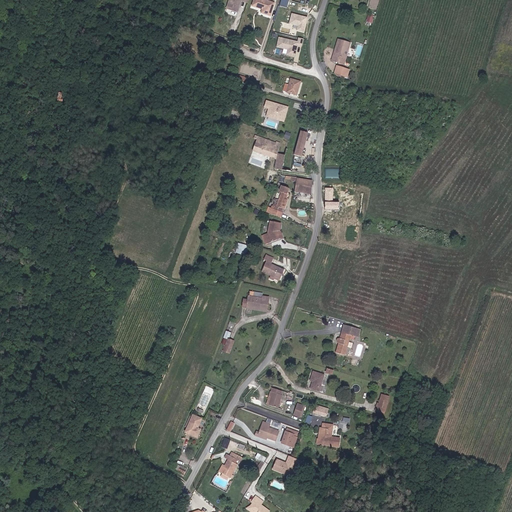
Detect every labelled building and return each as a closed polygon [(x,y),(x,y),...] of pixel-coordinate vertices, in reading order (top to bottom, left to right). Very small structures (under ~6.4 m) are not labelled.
[(248,3),(249,0),(230,0),(227,9),(238,12),(242,1),(248,3)] [(264,0),(254,0),(252,6),(263,9),(261,13),(270,16),(275,3),(264,0)] [(295,29),(305,32),(309,16),(293,12),(290,23),(298,25),(297,29),(290,27),(289,32),(293,33),(295,29)] [(288,49),(287,55),(296,56),(298,45),(303,46),(305,38),(299,37),(298,40),(279,36),(277,47),(288,49)] [(336,53),(334,52),(332,61),(344,64),(351,43),(340,40),(336,53)] [(335,73),(347,77),(349,70),(337,66),(335,73)] [(248,83),(250,77),(239,74),(237,80),(248,83)] [(300,82),(291,79),(288,86),(285,85),(283,91),(296,95),(300,82)] [(288,107),(267,101),(265,107),(269,109),(266,116),(283,121),(284,116),(285,116),(288,107)] [(309,133),(301,131),(295,155),(302,156),(309,133)] [(276,143),(258,137),(256,144),(253,151),(266,155),(272,157),(276,159),(280,143),(276,142),(276,143)] [(274,168),(282,170),(285,155),(277,154),(274,168)] [(325,177),(339,177),(339,168),(325,168),(325,177)] [(311,181),(296,179),(296,182),(295,191),(311,194),(311,181)] [(277,207),(274,206),(272,214),(282,218),(283,213),(282,212),(283,209),(284,209),(288,199),(286,198),(288,194),(287,193),(289,189),(281,186),(280,191),(282,192),(279,201),(277,207)] [(330,202),(330,188),(324,188),(324,200),(325,200),(325,210),(340,210),(340,202),(330,202)] [(268,233),(262,236),(265,244),(283,238),(281,231),(280,231),(281,223),(270,221),(268,233)] [(247,255),(249,245),(239,242),(236,251),(247,255)] [(270,275),(280,279),(285,269),(271,264),(273,258),(266,255),(264,259),(267,260),(262,272),(270,275)] [(246,309),(252,310),(252,308),(267,310),(269,297),(263,296),(262,296),(262,298),(253,296),(254,292),(250,291),(249,296),(248,295),(248,300),(244,299),(242,307),(246,308),(246,309)] [(340,338),(338,338),(338,339),(337,339),(336,340),(336,342),(337,343),(338,343),(335,353),(346,355),(351,336),(358,337),(360,330),(343,325),(340,338)] [(228,339),(229,339),(231,332),(226,331),(223,338),(224,338),(222,344),(225,345),(228,339)] [(234,341),(229,339),(228,339),(225,345),(223,351),(229,354),(234,341)] [(313,372),(311,381),(313,382),(311,389),(319,391),(324,375),(313,372)] [(272,392),(268,405),(278,408),(282,395),(281,395),(283,391),(272,388),(271,392),(272,392)] [(379,403),(377,411),(384,413),(389,397),(381,395),(379,403)] [(300,416),(303,407),(303,406),(298,404),(294,415),(300,417),(300,416)] [(322,415),(324,408),(315,406),(313,413),(322,415)] [(193,415),(192,417),(187,428),(186,432),(197,437),(200,430),(197,428),(201,419),(193,415)] [(263,422),(259,433),(259,435),(267,438),(275,441),(279,432),(269,428),(270,424),(263,422)] [(319,440),(318,444),(339,447),(340,439),(331,437),(333,425),(325,424),(324,429),(322,428),(321,428),(320,440),(319,440)] [(294,435),(290,446),(293,447),(298,433),(287,429),(286,432),(294,435)] [(290,446),(294,435),(286,432),(281,443),(290,446)] [(228,455),(226,459),(228,460),(225,466),(221,473),(222,473),(229,477),(230,477),(237,464),(235,463),(239,456),(231,452),(230,455),(228,455)] [(305,462),(290,456),(287,464),(277,460),(274,469),(292,477),(298,463),(304,466),(305,462)] [(180,466),(177,464),(174,470),(184,475),(186,472),(179,468),(180,466)] [(263,502),(256,496),(254,499),(255,500),(253,503),(251,505),(252,509),(255,511),(268,511),(270,511),(261,504),(263,502)]
